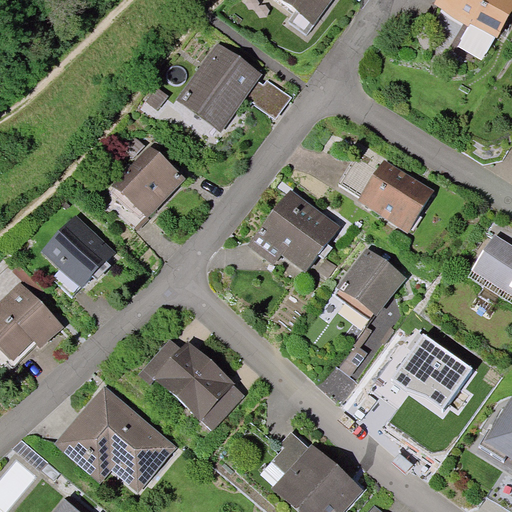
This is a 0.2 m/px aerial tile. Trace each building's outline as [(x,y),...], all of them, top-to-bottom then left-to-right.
[(279,0),(295,11),(313,25),(332,0),(279,0)] [(511,12),(511,0),(436,0),(434,4),(468,26),(471,22),(497,38),(511,12)] [(307,34),(313,25),(295,11),(288,20),(307,34)] [(262,75),(218,43),(176,100),(221,132),(246,97),(258,81),(262,75)] [(263,85),(258,81),(246,97),(255,104),(255,105),(276,119),(291,97),(266,80),(263,85)] [(169,96),(158,87),(146,101),(157,110),(169,96)] [(133,158),(144,145),(133,135),(121,148),(133,158)] [(186,178),(150,145),(112,185),(148,219),(186,178)] [(360,196),(376,171),(356,158),(340,184),(360,196)] [(434,190),(384,158),(376,171),(360,196),(357,200),(407,232),(434,190)] [(340,226),(290,188),(247,245),(273,265),(281,255),(305,272),(340,226)] [(116,251),(77,214),(42,251),(81,288),(93,276),(106,261),(116,251)] [(511,244),(496,234),(472,269),(511,294),(511,244)] [(407,278),(367,247),(338,287),(340,288),(374,313),(377,315),(407,278)] [(111,265),(106,261),(93,276),(97,280),(111,265)] [(511,294),(472,269),(468,276),(511,303),(511,294)] [(64,326),(21,282),(0,301),(0,348),(13,361),(34,341),(41,348),(64,326)] [(374,313),(340,288),(334,295),(369,320),(374,313)] [(472,368),(423,333),(391,378),(407,390),(425,396),(443,408),(472,368)] [(156,375),(181,349),(171,340),(139,374),(150,384),(158,377),(156,375)] [(246,395),(189,341),(181,349),(156,375),(158,377),(213,429),(246,395)] [(178,448),(105,385),(54,444),(100,484),(112,470),(138,493),(178,448)] [(511,396),(485,442),(483,441),(480,447),(503,461),(507,454),(511,457),(511,396)] [(343,511),(364,490),(312,444),(309,447),(292,432),(281,444),(285,447),(272,462),(285,473),(272,488),(298,511),(343,511)] [(80,511),(64,499),(53,511),(80,511)]
